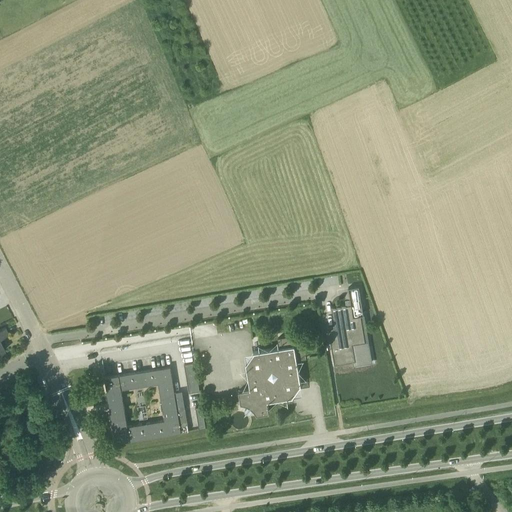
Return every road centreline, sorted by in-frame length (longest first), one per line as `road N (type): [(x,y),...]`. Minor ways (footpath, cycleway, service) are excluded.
road 1 (tertiary): [(511,417),(124,485)]
road 2 (tertiary): [(130,511),(465,461)]
road 3 (residential): [(92,474),(44,355)]
